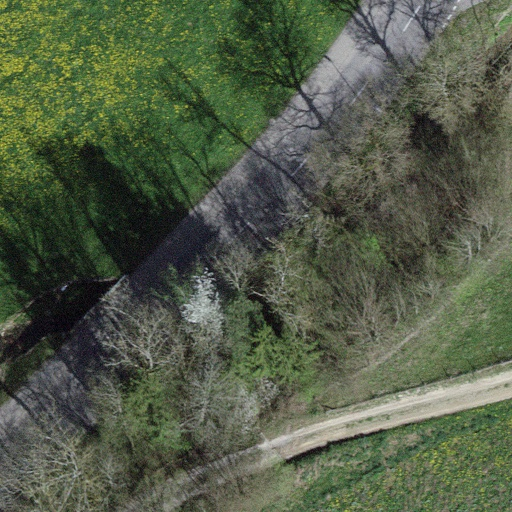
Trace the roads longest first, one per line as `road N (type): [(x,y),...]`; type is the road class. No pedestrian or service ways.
road 1 (secondary): [(422,0),(311,154),(0,482)]
road 2 (track): [(134,511),(308,436),(511,382)]
